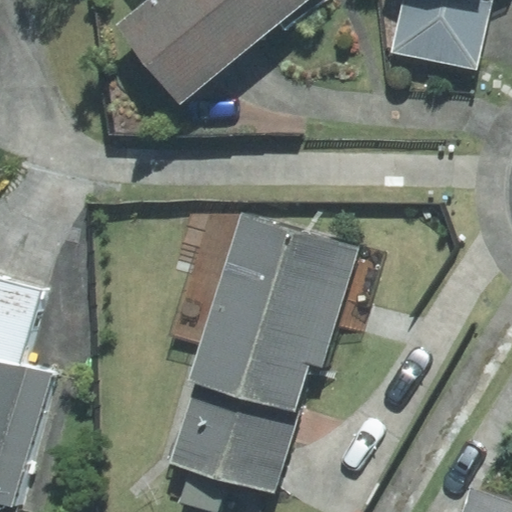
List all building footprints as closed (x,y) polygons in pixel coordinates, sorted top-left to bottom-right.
[(196,100),(317,0),(156,0),(130,21),(196,100)] [(408,0),(398,51),(486,68),(498,0),(408,0)] [(367,244),(249,210),(200,377),(203,378),(179,461),(282,491),(321,362),(331,365),(367,244)] [(0,497),(23,504),(61,370),(30,361),(50,290),(0,276),(0,497)] [(511,511),(511,494),(477,485),(468,511),(511,511)]
